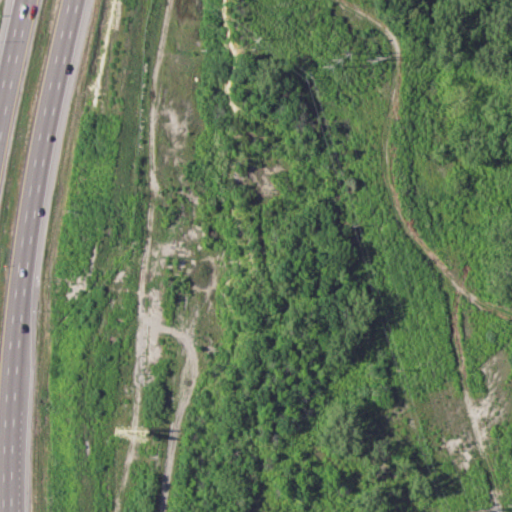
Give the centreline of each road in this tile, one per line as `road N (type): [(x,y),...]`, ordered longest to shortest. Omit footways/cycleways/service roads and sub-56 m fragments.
road 1 (motorway): [(12,511),(19,312),(74,0)]
road 2 (track): [(320,0),(370,19),(393,46),(381,155),(398,219),(448,280),(511,311)]
road 3 (track): [(433,263),(496,511)]
road 4 (track): [(165,511),(196,367),(202,295)]
